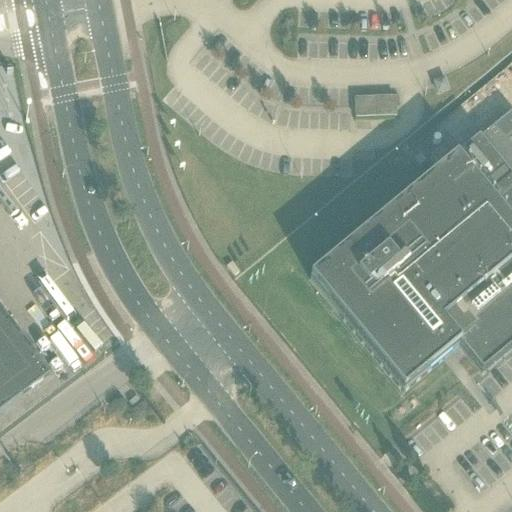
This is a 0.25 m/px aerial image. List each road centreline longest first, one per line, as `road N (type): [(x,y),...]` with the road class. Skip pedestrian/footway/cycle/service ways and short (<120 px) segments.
road 1 (tertiary): [(371,511),(199,303),(164,246),(126,148),(100,12)]
road 2 (tertiary): [(48,35),(83,202),(122,282),(305,511)]
